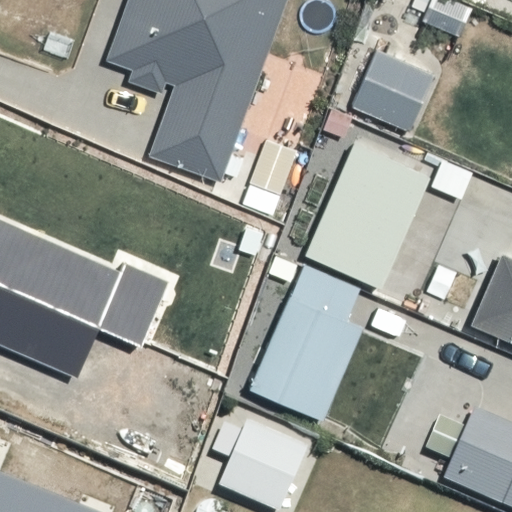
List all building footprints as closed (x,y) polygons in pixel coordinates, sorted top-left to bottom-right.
[(130,0),(108,56),(139,69),(136,75),(174,91),(151,150),(225,180),(277,50),(296,0),(130,0)] [(432,72),(374,47),(350,103),(408,128),(432,72)] [(425,172),(349,140),(302,251),(377,283),(373,292),(404,305),(416,277),(386,264),(425,172)] [(511,337),(511,249),(503,246),(473,322),(511,337)] [(321,417),(362,324),(342,315),(355,286),(299,261),(245,384),(321,417)] [(467,415),(440,405),(426,439),(451,449),(440,478),(511,508),(511,421),(471,405),(467,415)] [(275,511),(305,440),(244,415),(214,485),(275,511)] [(98,511),(0,474),(0,511),(98,511)]
